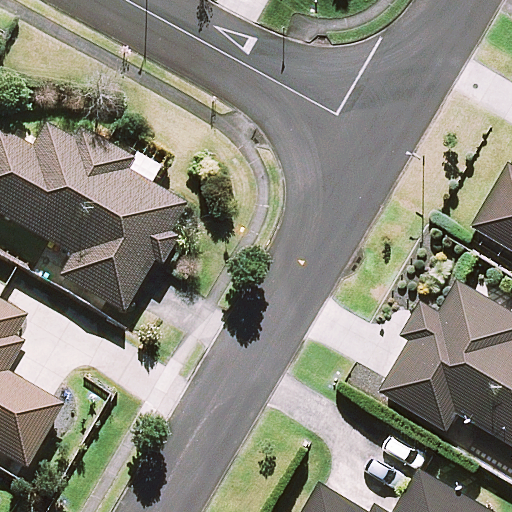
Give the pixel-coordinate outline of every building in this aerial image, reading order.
[(179,239),(170,233),(184,208),(151,190),(157,179),(51,120),(34,151),(0,132),(0,217),(74,259),(62,281),(124,315),(152,264),(162,270),(179,239)] [(511,172),(478,230),(511,249),(511,172)] [(511,312),(459,282),(442,312),(424,301),(405,334),(414,340),(383,393),(448,431),(459,412),(511,442),(511,312)] [(0,457),(25,472),(62,410),(5,377),(23,346),(14,341),(25,322),(0,307),(0,457)] [(491,511),(420,470),(395,511),(369,511),(323,485),(307,511),(491,511)]
